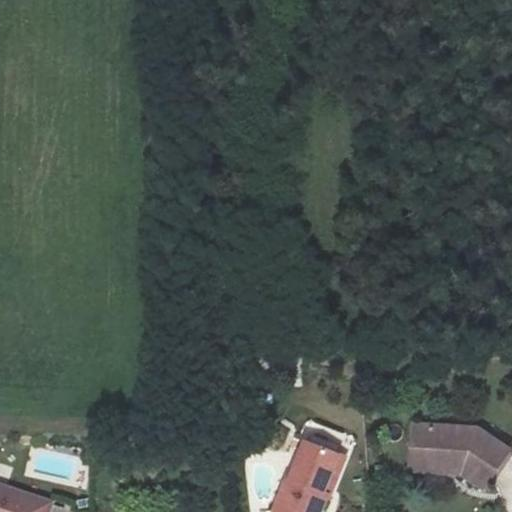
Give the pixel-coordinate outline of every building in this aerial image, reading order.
[(416,474),(469,477),(455,466),(430,464),(435,427),(420,425),(416,474)] [(511,450),(483,432),(435,427),(430,464),(455,466),(469,477),(490,491),(511,450)] [(342,456),(310,444),(296,479),(291,477),(276,511),(323,511),(331,495),(326,492),(342,456)] [(37,511),(38,510),(0,497),(0,511),(37,511)] [(127,511),(128,503),(81,502),(80,511),(127,511)]
